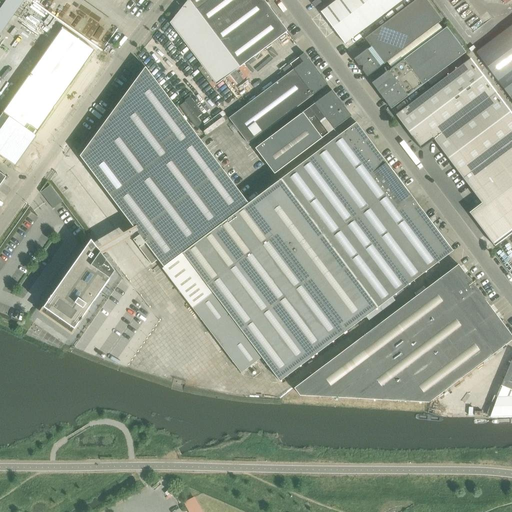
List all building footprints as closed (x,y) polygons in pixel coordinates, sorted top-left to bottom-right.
[(288,33),(263,0),(188,0),(170,24),(216,86),(288,33)] [(336,0),(320,12),(344,44),(402,0),(336,0)] [(385,64),(390,71),(370,86),(390,111),(464,54),(445,29),(441,32),(436,25),(440,22),(423,0),(417,0),(363,42),(369,50),(366,52),(352,62),(366,80),(385,64)] [(377,20),(381,25),(391,17),(387,12),(377,20)] [(511,24),(475,52),(511,100),(511,24)] [(27,77),(0,115),(0,155),(14,165),(16,166),(37,137),(35,135),(39,129),(70,86),(95,51),(85,44),(62,28),(50,45),(27,77)] [(287,76),(230,120),(249,145),(328,85),(321,76),(316,69),(305,55),(304,54),(282,70),(287,76)] [(511,114),(470,59),(395,115),(400,121),(412,137),(421,149),(422,150),(432,141),(462,180),(482,205),(470,214),(469,214),(481,229),(494,246),(511,232),(511,114)] [(85,148),(80,157),(133,228),(139,236),(136,238),(133,240),(139,248),(151,265),(158,260),(164,268),(162,269),(193,311),(242,375),(263,360),(281,383),(345,335),(379,309),(378,309),(453,253),(356,124),(281,181),(280,179),(255,198),(247,204),(144,68),(85,148)] [(275,176),(352,117),(332,92),(255,150),(275,176)] [(190,96),(182,103),(196,119),(204,112),(190,96)] [(200,127),(206,134),(226,120),(220,112),(200,127)] [(41,192),(53,208),(63,200),(51,184),(41,192)] [(430,218),(433,222),(438,219),(435,214),(430,218)] [(91,240),(43,308),(74,329),(115,271),(102,255),(134,236),(136,238),(139,236),(133,228),(98,248),(91,240)] [(430,404),(511,341),(511,335),(486,301),(487,301),(469,278),(468,278),(459,266),(295,390),(301,397),(430,404)] [(511,389),(511,359),(501,385),(511,389)] [(511,396),(497,397),(490,417),(511,415),(511,396)] [(202,511),(194,497),(184,503),(188,511),(202,511)]
